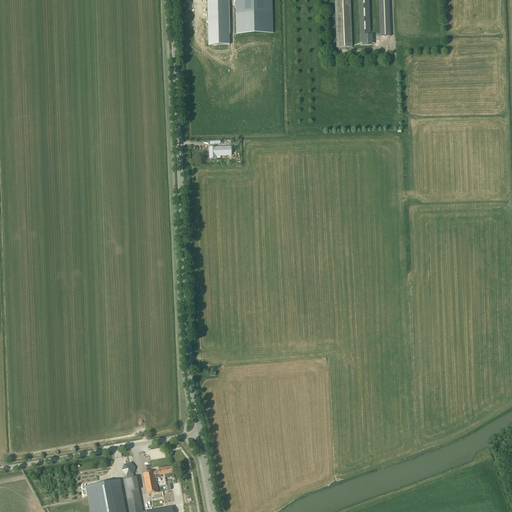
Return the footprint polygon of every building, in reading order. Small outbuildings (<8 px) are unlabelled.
[(230,32),(228,0),(207,0),(208,31),(209,45),(230,45),(230,32)] [(272,0),(235,0),(236,28),(273,27),(272,0)] [(334,0),(336,48),(352,47),(349,0),(357,0),(359,36),(360,36),(360,46),(372,45),(372,35),(371,35),(369,0),(378,0),(379,37),(391,37),(389,0),(334,0)] [(231,156),(231,147),(209,148),(210,159),(216,159),(216,156),(231,156)] [(124,464),(122,471),(126,476),(127,479),(123,479),(129,511),(142,511),(139,490),(136,477),(133,477),(133,475),(135,468),(131,463),(124,464)] [(147,494),(158,492),(155,478),(160,477),(159,475),(167,474),(168,477),(172,477),(171,473),(173,473),(172,467),(158,469),(159,471),(143,474),(147,494)] [(122,511),(116,481),(87,486),(92,511),(122,511)]
